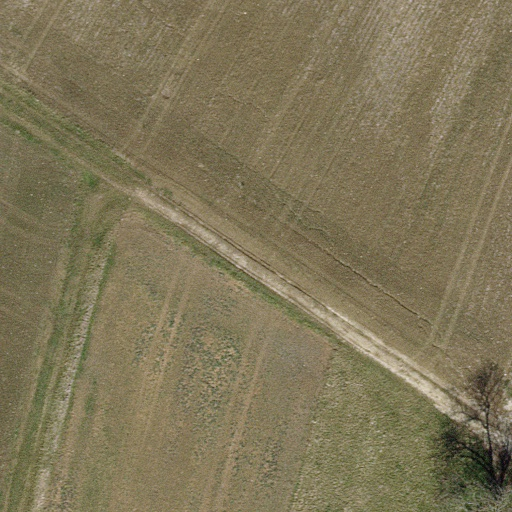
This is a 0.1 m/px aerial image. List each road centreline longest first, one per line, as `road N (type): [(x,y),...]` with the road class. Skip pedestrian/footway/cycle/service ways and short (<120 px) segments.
road 1 (track): [(511,442),(0,97)]
road 2 (track): [(24,511),(113,168)]
